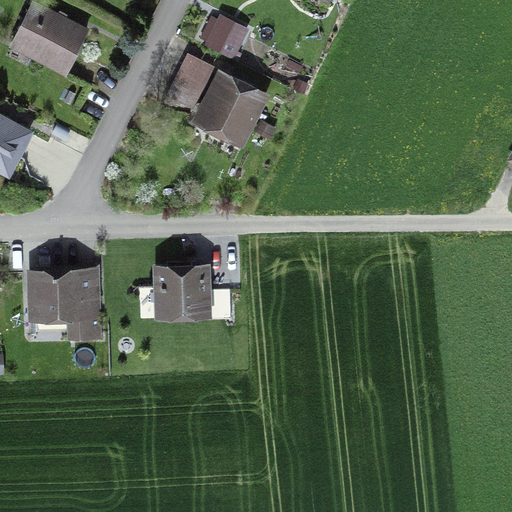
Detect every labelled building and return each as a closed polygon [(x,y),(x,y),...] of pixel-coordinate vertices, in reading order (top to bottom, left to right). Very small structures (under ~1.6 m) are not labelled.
[(37,51),(34,57),(64,72),(84,31),(30,3),(13,38),(37,51)] [(259,96),(219,76),(198,118),(238,138),(259,96)] [(177,100),(190,107),(197,93),(184,86),(177,100)] [(0,169),(6,172),(27,132),(0,118),(0,169)] [(202,268),(157,269),(159,314),(204,313),(204,320),(229,319),(228,289),(203,290),(202,268)] [(93,271),(32,272),(33,313),(67,312),(68,336),(96,334),(93,271)]
